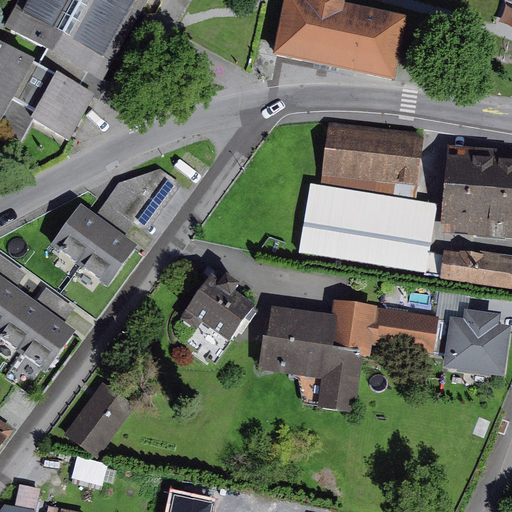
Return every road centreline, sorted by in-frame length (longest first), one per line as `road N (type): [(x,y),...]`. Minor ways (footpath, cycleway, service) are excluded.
road 1 (residential): [(248,109),(251,125),(177,238),(0,482)]
road 2 (residential): [(248,109),(192,120),(118,151),(0,213)]
road 3 (residential): [(511,118),(312,98),(248,109)]
